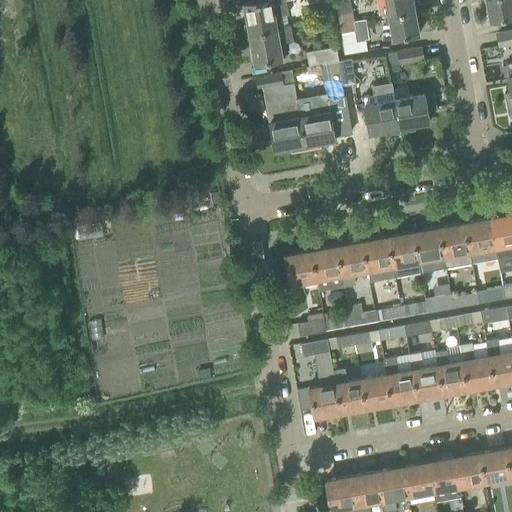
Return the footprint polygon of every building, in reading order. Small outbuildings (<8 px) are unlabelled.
[(288,14),(285,0),(259,0),(243,3),(243,4),(244,4),(249,33),(289,26),(287,14),(288,14)] [(415,10),(412,0),(385,0),(388,14),(415,10)] [(511,16),(511,0),(485,0),(490,21),(511,16)] [(354,21),(352,10),(337,13),(339,23),(354,21)] [(419,34),(415,10),(388,14),(392,39),(419,34)] [(356,31),(354,21),(339,23),(341,34),(356,31)] [(277,28),(249,33),(254,62),(253,62),(254,63),(273,59),(283,58),(287,57),(285,45),(287,41),(293,40),(290,25),(289,26),(277,28)] [(511,29),(498,32),(500,44),(511,42),(511,29)] [(309,66),(320,64),(339,61),(336,46),(306,51),(309,66)] [(424,60),(421,47),(396,52),(399,64),(424,60)] [(339,62),(343,86),(356,84),(352,60),(339,62)] [(343,86),(339,62),(339,61),(320,64),(324,87),(330,86),(331,88),(343,86)] [(291,71),(256,77),(258,90),(264,88),(294,83),(291,71)] [(294,83),(264,88),(275,150),(305,144),(297,99),(294,83)] [(399,127),(394,98),(391,83),(372,87),(373,95),(363,97),(370,133),(399,127)] [(434,91),(424,93),(394,98),(399,127),(429,122),(427,108),(436,107),(434,91)] [(335,139),(331,119),(329,110),(328,110),(326,102),(315,104),(314,96),(297,99),(305,144),(335,139)] [(511,212),(489,217),(494,244),(495,244),(497,258),(511,254),(511,212)] [(494,244),(489,217),(464,221),(471,262),(497,258),(495,244),(494,244)] [(471,262),(464,221),(438,226),(446,267),(471,262)] [(446,267),(438,226),(413,230),(420,272),(446,267)] [(420,272),(413,230),(387,235),(395,276),(420,272)] [(395,276),(387,235),(362,240),(367,267),(369,281),(395,276)] [(367,267),(362,240),(336,244),(341,271),(344,286),(356,283),(353,269),(367,267)] [(341,271),(336,244),(311,249),(316,276),(318,290),(344,286),(341,271)] [(316,276),(311,249),(285,253),(290,281),(285,281),(288,296),(305,293),(302,278),(316,276)] [(511,283),(502,285),(502,287),(504,298),(511,296),(511,283)] [(504,298),(502,287),(486,290),(488,301),(504,298)] [(470,304),(468,293),(451,296),(453,307),(470,304)] [(453,307),(451,296),(435,299),(437,310),(453,307)] [(418,313),(416,302),(400,305),(402,316),(418,313)] [(367,322),(365,311),(362,312),(361,303),(347,305),(349,315),(351,325),(367,322)] [(402,316),(400,305),(383,308),(385,319),(402,316)] [(507,317),(505,306),(489,308),(491,319),(507,317)] [(325,330),(323,319),(322,312),(307,315),(308,320),(297,322),(299,335),(325,330)] [(473,323),(471,312),(454,315),(456,326),(473,323)] [(351,325),(349,315),(333,317),(335,328),(351,325)] [(456,326),(454,315),(438,318),(440,329),(456,326)] [(421,332),(420,321),(403,324),(405,335),(421,332)] [(405,335),(403,324),(387,327),(389,338),(405,335)] [(371,341),(369,330),(352,333),(354,345),(371,341)] [(354,345),(352,333),(336,336),(338,347),(354,345)] [(511,380),(511,349),(499,352),(497,337),(485,339),(488,354),(493,384),(511,380)] [(340,411),(335,382),(332,369),(329,350),(327,338),(301,343),(303,355),(314,353),(319,384),(309,386),(314,416),(340,411)] [(493,384),(488,354),(474,356),(471,341),(459,344),(462,359),(468,388),(493,384)] [(468,388),(462,359),(449,361),(446,349),(434,351),(437,363),(442,393),(468,388)] [(442,393),(437,363),(423,366),(420,351),(409,353),(411,368),(417,397),(442,393)] [(417,397),(411,368),(398,370),(395,355),(383,357),(386,372),(391,402),(417,397)] [(366,407),(360,377),(347,379),(345,366),(332,369),(335,382),(340,411),(366,407)] [(391,402),(386,372),(360,377),(366,407),(391,402)] [(510,476),(504,447),(479,451),(484,481),(510,476)] [(484,481),(479,451),(453,456),(459,485),(484,481)] [(459,485),(453,456),(428,460),(433,490),(435,501),(461,496),(459,485)] [(433,490),(428,460),(402,465),(408,495),(433,490)] [(408,495),(402,465),(377,470),(382,499),(384,511),(396,509),(394,497),(408,495)] [(382,499),(377,470),(352,474),(357,503),(358,511),(369,511),(368,502),(382,499)] [(357,503),(352,474),(325,479),(330,507),(326,508),(326,511),(342,511),(342,505),(357,503)]
